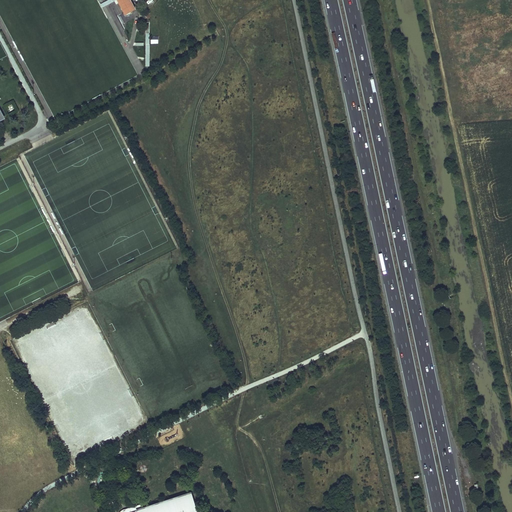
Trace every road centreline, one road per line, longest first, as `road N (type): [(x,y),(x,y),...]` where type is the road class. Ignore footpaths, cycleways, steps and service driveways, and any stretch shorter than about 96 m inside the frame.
road 1 (motorway): [(330,0),(439,511)]
road 2 (motorway): [(457,511),(349,0)]
